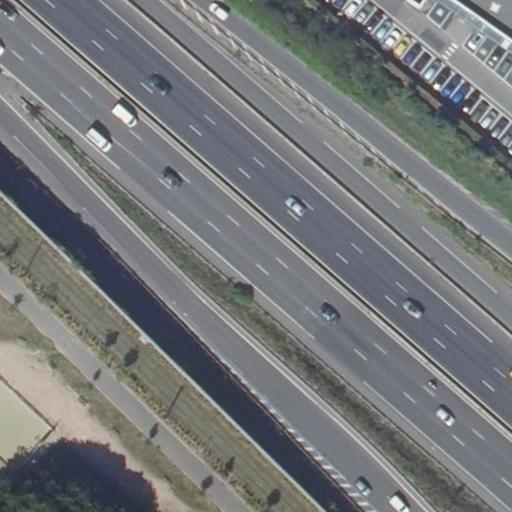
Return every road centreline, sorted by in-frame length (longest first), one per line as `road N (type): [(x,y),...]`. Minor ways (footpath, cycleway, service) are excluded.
road 1 (motorway): [(0,23),(511,471)]
road 2 (motorway): [(511,387),(69,0)]
road 3 (motorway): [(0,113),(398,511)]
road 4 (motorway): [(511,313),(146,0)]
road 5 (motorway): [(511,254),(202,0)]
